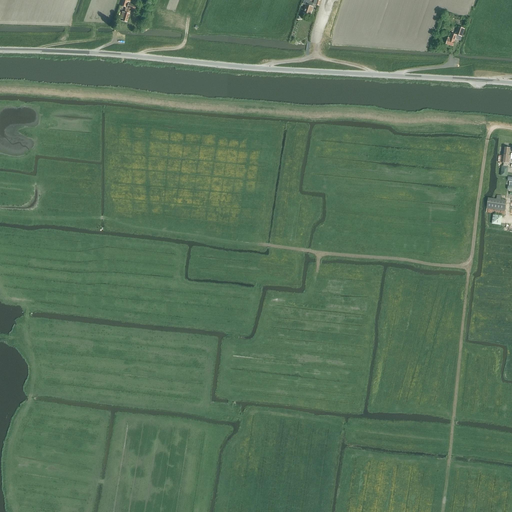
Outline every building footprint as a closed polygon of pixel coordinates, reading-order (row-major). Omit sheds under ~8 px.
[(121,21),(127,22),(130,14),(129,14),(131,10),(134,11),(136,6),(128,3),(128,2),(130,3),(130,0),(124,0),(123,4),(122,7),(125,8),(124,12),(123,16),(121,15),(120,18),(122,19),(121,21)] [(304,13),(310,16),(313,7),(312,7),(314,3),(310,2),(310,0),(304,0),(305,0),(303,4),(306,5),(304,13)] [(446,44),(453,47),(456,39),(461,41),(465,29),(458,27),(455,35),(452,34),(451,38),(449,37),(446,44)] [(504,163),(504,166),(502,166),(501,176),(507,177),(508,167),(508,164),(509,164),(510,155),(509,155),(510,148),(504,147),(503,155),(502,156),(499,155),(498,162),(504,163)] [(506,201),(501,200),(502,196),(497,196),(496,199),(488,198),(486,212),(504,215),(505,211),(506,201)] [(492,224),(501,225),(502,216),(493,215),(492,224)]
